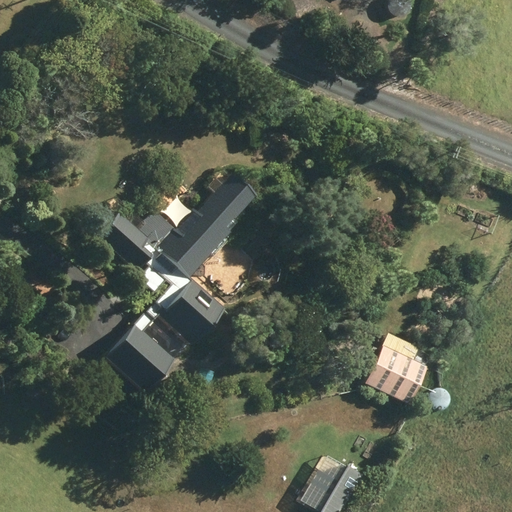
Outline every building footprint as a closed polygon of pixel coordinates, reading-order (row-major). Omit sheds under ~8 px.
[(435,59),(426,78),(441,85),(450,66),(435,59)] [(129,228),(150,248),(146,251),(179,281),(221,235),(214,229),(223,220),(225,222),(247,198),(223,176),(188,215),(186,213),(169,233),(145,211),(129,228)] [(111,213),(89,236),(126,273),(140,258),(130,249),(139,240),(111,213)] [(216,310),(184,280),(150,317),(182,347),(216,310)] [(126,326),(96,358),(136,395),(166,363),(126,326)] [(418,369),(374,347),(356,384),(399,406),(418,369)] [(197,369),(189,385),(201,391),(210,375),(197,369)] [(193,390),(176,373),(161,386),(178,404),(193,390)]
